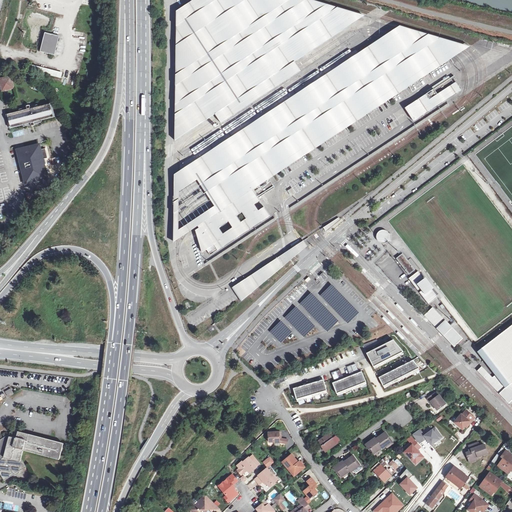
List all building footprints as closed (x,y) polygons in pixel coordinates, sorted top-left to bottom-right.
[(218,117),(221,122),(301,70),(298,64),(295,61),(360,18),(364,15),(313,0),(193,0),(177,11),(175,140),(215,113),(218,117)] [(400,30),(399,32),(393,30),(388,34),(386,35),(179,171),(175,174),(174,241),(178,238),(179,238),(183,235),(198,225),(200,227),(196,230),(202,252),(207,249),(211,254),(271,215),(265,206),(258,210),(254,204),(261,200),(259,197),(266,192),(265,191),(274,186),(268,178),(447,61),(452,58),(453,54),(455,46),(456,43),(401,26),(400,30)] [(58,36),(45,33),(40,52),(53,55),(58,36)] [(31,70),(61,78),(63,72),(33,64),(31,70)] [(12,88),(9,76),(0,78),(0,87),(0,89),(6,88),(7,89),(12,88)] [(454,83),(451,77),(405,107),(414,120),(461,89),(456,81),(454,83)] [(50,105),(8,116),(11,127),(53,116),(50,105)] [(22,169),(26,184),(48,179),(44,164),(47,164),(45,159),(48,158),(45,148),(41,150),(39,145),(21,149),(22,154),(19,155),(21,165),(25,164),(26,169),(22,169)] [(340,218),(339,217),(324,227),(326,230),(340,218)] [(377,234),(376,236),(376,237),(377,239),(378,241),(380,243),(382,244),(384,244),(386,243),(388,242),(392,242),(392,234),(389,234),(388,233),(387,231),(385,230),(382,230),(380,231),(378,232),(377,234)] [(286,252),(233,286),(242,300),(301,250),(306,246),(303,242),(297,245),(286,253),(286,252)] [(417,269),(409,260),(408,260),(402,253),(395,259),(408,276),(417,269)] [(418,272),(409,279),(418,290),(427,283),(418,272)] [(333,284),(322,295),(349,324),(361,313),(333,284)] [(438,297),(429,285),(419,292),(428,304),(438,297)] [(312,293),(301,304),(329,332),(340,321),(312,293)] [(298,306),(286,317),(305,338),(317,327),(298,306)] [(433,307),(424,315),(427,318),(428,317),(431,320),(430,321),(454,346),(460,341),(458,339),(460,336),(452,328),(449,330),(447,328),(450,325),(433,307)] [(384,316),(383,318),(389,325),(391,323),(384,316)] [(282,320),(271,331),(282,343),(294,332),(282,320)] [(492,377),(481,367),(477,371),(502,396),(509,403),(511,399),(511,325),(477,352),(495,375),(492,377)] [(398,330),(397,332),(404,339),(405,338),(398,330)] [(377,340),(363,345),(364,348),(378,342),(377,340)] [(393,340),(367,353),(370,359),(373,367),(403,352),(393,340)] [(381,376),(379,377),(383,386),(420,368),(413,360),(411,361),(404,365),(396,368),(388,373),(381,376)] [(359,373),(354,374),(359,385),(366,382),(362,371),(359,373)] [(351,376),(347,377),(351,388),(359,385),(354,374),(351,376)] [(283,376),(271,381),(276,386),(285,381),(285,380),(284,377),(283,376)] [(340,380),(344,391),(351,388),(347,377),(344,379),(340,380)] [(320,381),(316,382),(319,393),(327,391),(324,380),(320,381)] [(335,382),(332,383),(337,394),(344,391),(340,380),(335,382)] [(312,383),(308,384),(312,395),(319,393),(316,382),(312,383)] [(305,385),(301,386),(304,397),(312,395),(308,384),(305,385)] [(297,388),(293,388),(297,400),(304,397),(301,386),(297,388)] [(5,391),(7,396),(14,393),(11,388),(5,391)] [(430,401),(435,407),(437,410),(445,404),(439,395),(438,396),(435,393),(427,399),(430,402),(430,401)] [(461,414),(454,422),(462,429),(469,421),(470,422),(474,418),(466,411),(462,415),(461,414)] [(419,429),(413,434),(419,443),(426,438),(431,445),(442,437),(435,428),(424,436),(419,429)] [(0,472),(4,480),(26,467),(21,458),(23,451),(25,450),(59,459),(64,443),(18,431),(17,434),(13,433),(11,432),(11,434),(0,439),(0,472)] [(281,438),(281,432),(270,432),(270,442),(280,441),(281,442),(288,444),(289,439),(282,438),(281,438)] [(385,433),(381,435),(382,437),(380,438),(379,437),(376,440),(382,448),(383,449),(391,443),(388,439),(389,438),(385,433)] [(318,442),(325,452),(340,441),(337,436),(332,439),(329,434),(318,442)] [(370,443),(369,442),(366,445),(370,450),(370,449),(374,454),(382,448),(376,440),(375,438),(372,440),(373,441),(370,443)] [(414,439),(406,447),(408,449),(405,452),(416,464),(424,457),(417,450),(421,447),(414,439)] [(477,457),(480,456),(487,453),(484,445),(479,446),(478,443),(469,446),(471,451),(466,453),(469,462),(478,459),(477,457)] [(511,468),(511,459),(511,460),(511,459),(511,455),(510,454),(511,454),(506,450),(501,457),(503,459),(498,466),(508,474),(511,468)] [(283,462),(292,473),(295,471),(297,473),(305,467),(300,461),(298,462),(292,454),(283,462)] [(348,461),(347,460),(344,462),(350,471),(351,472),(354,470),(356,473),(362,469),(361,468),(360,466),(359,466),(356,462),(357,461),(353,456),(350,458),(350,460),(348,461)] [(257,467),(252,461),(249,457),(244,462),(243,461),(238,465),(240,468),(238,469),(242,475),(248,470),(249,469),(251,472),(257,467)] [(389,461),(386,457),(380,462),(383,465),(389,461)] [(255,458),(252,461),(257,467),(260,464),(255,458)] [(271,458),(265,464),(268,467),(275,462),(272,458),(271,458)] [(343,461),(340,463),(340,464),(338,466),(337,465),(334,468),(337,473),(338,472),(341,476),(350,471),(344,462),(343,461)] [(389,464),(394,470),(398,466),(393,461),(389,464)] [(372,468),(375,471),(381,466),(378,463),(372,468)] [(384,482),(390,476),(385,470),(381,466),(375,471),(384,482)] [(267,468),(259,475),(261,478),(257,482),(260,485),(264,482),(266,484),(267,483),(269,486),(277,480),(267,468)] [(454,468),(447,477),(461,487),(468,478),(454,468)] [(407,469),(399,477),(404,481),(401,484),(411,494),(417,488),(409,479),(413,475),(407,469)] [(496,477),(490,473),(480,486),(488,492),(491,489),(494,491),(499,485),(494,481),(496,477)] [(236,482),(230,476),(219,486),(226,494),(230,499),(237,493),(233,488),(233,489),(231,487),(233,485),(236,482)] [(461,487),(447,477),(445,480),(459,491),(461,487)] [(313,487),(315,485),(316,484),(312,478),(307,481),(311,486),(304,491),(310,498),(318,492),(315,488),(313,487)] [(447,486),(443,482),(426,504),(431,508),(445,492),(443,491),(447,486)] [(237,493),(230,499),(228,501),(229,502),(238,494),(237,493)] [(280,494),(274,499),(283,510),(285,508),(281,503),(285,500),(280,494)] [(392,494),(374,511),(389,511),(390,511),(396,511),(403,505),(392,494)] [(207,511),(209,510),(212,507),(214,509),(217,506),(205,495),(191,509),(193,511),(198,511),(199,510),(200,510),(205,509),(207,511)] [(489,505),(477,497),(476,498),(473,496),(470,501),(473,503),(468,510),(470,511),(478,511),(480,509),(482,507),(485,509),(489,505)] [(301,505),(294,510),(295,511),(307,511),(306,510),(310,507),(307,503),(304,499),(300,503),(301,505)]
